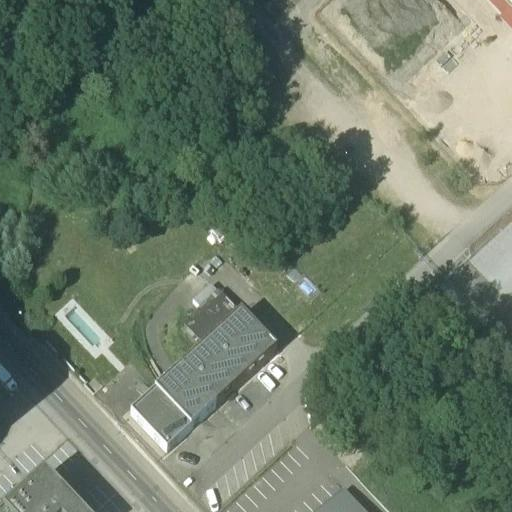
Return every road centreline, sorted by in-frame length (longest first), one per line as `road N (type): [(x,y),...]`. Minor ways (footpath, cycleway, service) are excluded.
road 1 (residential): [(317,378),(511,198)]
road 2 (tertiary): [(172,511),(0,325)]
